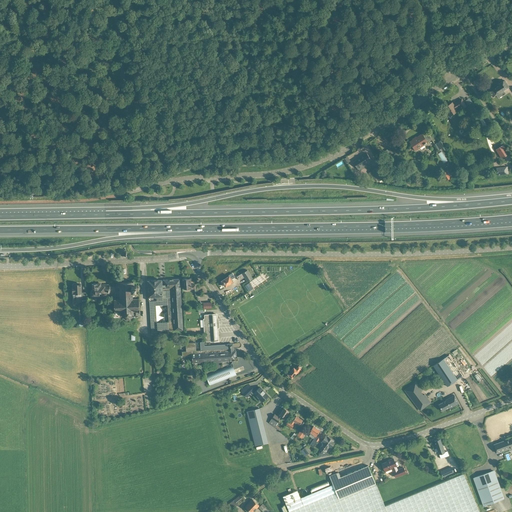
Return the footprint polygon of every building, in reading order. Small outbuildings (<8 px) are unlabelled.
[(500,85),(489,91),(493,97),(508,87),(504,80),(500,83),(500,85)] [(452,103),(444,108),(449,116),(457,111),(456,109),(460,106),(462,109),(466,106),(462,99),(453,105),(452,103)] [(427,131),(409,142),(415,151),(432,140),(427,131)] [(441,140),(435,144),(438,150),(445,146),(441,140)] [(508,153),(503,145),(496,150),(501,158),(508,153)] [(372,162),(367,153),(353,162),(358,170),(372,162)] [(379,166),(369,172),(373,180),(376,178),(379,181),(386,177),(379,166)] [(508,166),(496,167),(497,174),(509,173),(508,166)] [(447,170),(442,173),(446,180),(451,177),(447,170)] [(247,270),(237,276),(239,280),(244,277),(247,282),(253,278),(247,270)] [(229,276),(222,281),(225,287),(234,282),(231,277),(234,274),(233,272),(229,275),(229,276)] [(180,279),(159,280),(159,279),(151,280),(147,280),(148,297),(151,337),(157,337),(156,331),(183,329),(180,279)] [(191,279),(190,279),(182,279),(183,279),(183,287),(183,288),(183,289),(196,289),(196,284),(191,285),(191,279)] [(113,282),(113,286),(113,294),(115,293),(115,296),(117,296),(118,299),(114,299),(115,309),(112,309),(112,318),(118,317),(119,324),(122,323),(122,317),(123,316),(123,318),(125,320),(130,320),(133,316),(133,314),(134,314),(134,317),(140,317),(140,307),(141,307),(141,302),(139,302),(139,294),(135,294),(135,291),(139,290),(140,289),(140,287),(138,285),(134,285),(134,282),(116,282),(113,282)] [(113,294),(113,286),(111,286),(111,284),(101,284),(101,283),(92,283),(92,291),(91,291),(91,296),(98,296),(99,297),(103,297),(103,294),(113,294)] [(74,287),(73,287),(73,303),(77,302),(77,297),(77,295),(77,294),(81,294),(81,297),(82,303),(82,302),(86,302),(87,302),(86,292),(81,292),(81,285),(81,284),(74,285),(74,287)] [(219,318),(216,319),(216,314),(205,315),(205,319),(203,319),(204,333),(204,342),(218,341),(217,328),(219,328),(219,318)] [(236,357),(235,351),(233,351),(233,344),(228,344),(228,345),(204,347),(204,342),(200,342),(201,350),(196,350),(196,342),(186,343),(186,351),(182,351),(182,357),(193,356),(193,362),(238,360),(238,357),(236,357)] [(457,379),(443,359),(433,365),(447,386),(457,379)] [(292,378),(305,364),(302,362),(296,369),(294,367),(287,374),(292,378)] [(230,366),(206,376),(210,386),(232,377),(230,366)] [(416,383),(405,390),(420,410),(427,405),(424,401),(428,399),(424,394),(423,395),(420,392),(422,391),(416,383)] [(255,392),(253,390),(254,390),(251,386),(246,391),(249,394),(251,392),(253,394),(254,393),(262,402),(268,396),(260,387),(255,392)] [(446,401),(439,405),(442,411),(449,407),(450,407),(458,403),(455,397),(446,402),(446,401)] [(268,442),(265,431),(259,408),(247,411),(253,434),(255,445),(268,442)] [(274,414),(269,422),(275,427),(276,425),(280,420),(282,416),(285,418),(289,411),(284,408),(282,411),(281,410),(278,414),(279,414),(278,417),(274,414)] [(299,425),(303,420),(296,416),(295,418),(294,417),(293,418),(291,417),(288,421),(289,422),(286,425),(291,428),(294,425),(293,424),(294,422),(299,425)] [(309,433),(315,437),(320,430),(314,425),(309,433)] [(306,433),(301,429),(297,435),(302,438),(306,433)] [(323,443),(319,448),(322,450),(331,438),(328,436),(327,436),(326,435),(321,442),(323,443)] [(318,436),(311,446),(313,448),(320,437),(318,436)] [(323,450),(318,457),(328,455),(328,454),(326,452),(325,452),(329,447),(331,448),(335,442),(334,441),(334,440),(331,438),(322,450),(323,450)] [(494,444),(497,453),(509,449),(509,448),(511,447),(511,438),(506,441),(506,440),(505,440),(494,444)] [(439,454),(441,460),(447,458),(440,439),(431,442),(434,449),(437,448),(439,454)] [(307,445),(303,449),(307,454),(311,451),(307,445)] [(388,461),(382,464),(386,473),(385,471),(392,468),(393,472),(395,477),(406,473),(403,468),(397,470),(396,467),(393,458),(388,461)] [(479,511),(463,474),(385,506),(376,484),(368,465),(340,477),(338,472),(329,476),(333,484),(300,498),(297,490),(283,496),(286,504),(289,511),(479,511)] [(493,471),(474,477),(484,506),(503,499),(493,471)] [(242,494),(226,505),(231,511),(234,509),(233,508),(245,498),(242,494)] [(251,511),(252,511),(259,505),(253,500),(246,507),(251,511)]
